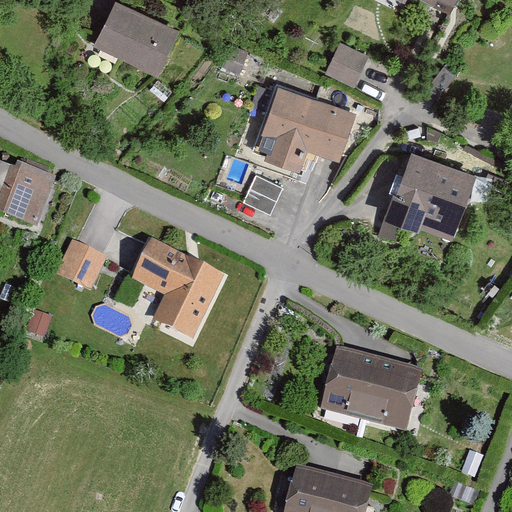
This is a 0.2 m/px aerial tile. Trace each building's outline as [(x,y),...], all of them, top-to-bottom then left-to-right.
[(398,0),(406,3),(406,0),(421,0),(451,13),(456,0),(398,0)] [(181,31),(117,3),(98,48),(161,76),(181,31)] [(340,43),(325,74),(354,87),(369,57),(340,43)] [(230,45),(221,69),(240,76),(249,52),(230,45)] [(274,87),(259,133),(273,137),(266,161),(297,171),(303,152),(337,163),(353,113),(274,87)] [(480,180),(416,157),(392,220),(425,232),(428,222),(461,233),(480,180)] [(0,219),(40,234),(60,182),(16,166),(0,208),(0,219)] [(244,204),(270,216),(283,187),(256,175),(244,204)] [(71,239),(57,273),(91,288),(109,256),(71,239)] [(227,277),(151,242),(133,281),(169,298),(157,324),(196,342),(227,277)] [(342,353),(338,352),(322,412),(408,434),(423,374),(342,353)] [(376,511),(382,486),(300,470),(291,511),(376,511)]
